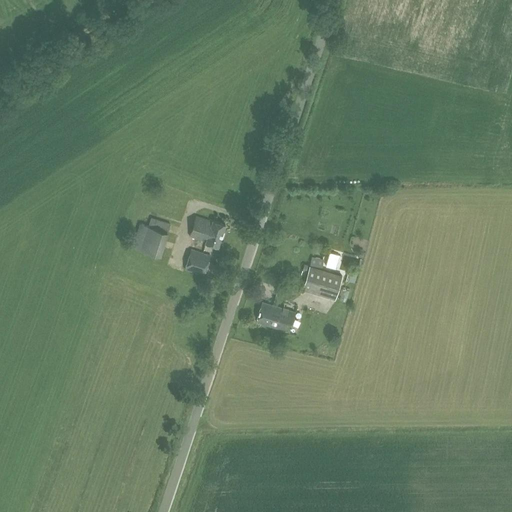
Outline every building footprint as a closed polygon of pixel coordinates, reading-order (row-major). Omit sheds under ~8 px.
[(206,242),(218,246),(225,224),(213,220),(213,221),(196,216),(189,235),(206,241),(206,242)] [(131,247),(161,256),(169,232),(168,232),(171,224),(151,217),(149,221),(148,221),(147,225),(139,223),(131,247)] [(185,269),(204,275),(210,255),(191,249),(185,269)] [(330,252),(326,266),(334,269),(339,255),(330,252)] [(311,264),(322,266),(323,259),(312,257),(311,264)] [(302,289),(335,300),(343,275),(310,265),(302,289)] [(208,292),(218,296),(221,287),(211,284),(208,292)] [(256,321),(289,332),(295,313),(262,302),(256,321)] [(322,310),(307,304),(296,334),(311,339),(322,310)]
